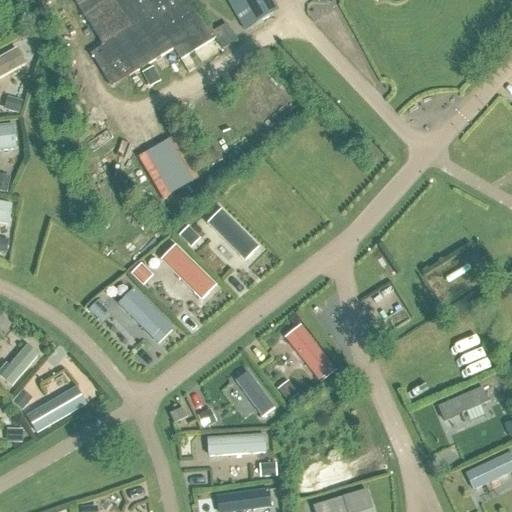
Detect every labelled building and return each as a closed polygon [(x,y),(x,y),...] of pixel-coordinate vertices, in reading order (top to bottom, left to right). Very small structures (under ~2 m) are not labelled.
[(71,0),(100,48),(90,55),(110,89),(173,51),(180,61),(215,40),(190,0),(71,0)] [(272,16),(262,0),(225,0),(244,32),(272,16)] [(141,90),(178,67),(172,57),(135,80),(141,90)] [(0,91),(5,90),(8,98),(28,91),(17,60),(0,66),(0,91)] [(0,165),(14,165),(13,135),(0,135),(0,165)] [(0,226),(7,228),(12,207),(0,204),(0,226)] [(221,212),(206,226),(244,264),(259,249),(221,212)] [(216,288),(175,247),(160,262),(201,303),(216,288)] [(299,328),(284,340),(320,386),(336,374),(299,328)] [(0,385),(0,392),(11,401),(37,367),(22,356),(0,385)] [(287,393),(276,399),(285,415),(296,409),(287,393)] [(22,423),(31,444),(85,422),(76,401),(22,423)] [(264,437),(206,441),(208,459),(265,456),(264,437)] [(207,490),(207,479),(185,479),(185,489),(207,490)]
